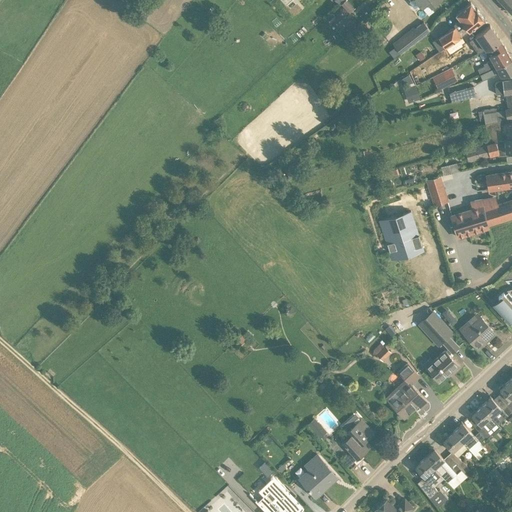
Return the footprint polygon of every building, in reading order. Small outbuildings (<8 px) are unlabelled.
[(344,0),(342,2),(349,12),(355,8),(348,0),(344,0)] [(409,0),(411,1),(409,2),(414,8),(416,8),(419,5),(422,8),(427,3),(432,8),(441,0),(409,0)] [(511,0),(498,0),(511,13),(511,0)] [(476,9),(470,2),(455,14),(460,20),(454,26),(455,27),(439,38),(445,48),(446,47),(458,39),(467,32),(485,18),(476,8),(476,9)] [(342,17),(345,15),(345,11),(343,8),(340,8),(337,10),(337,14),(339,17),(342,17)] [(382,13),(378,8),(368,15),(371,20),(382,13)] [(344,37),(356,26),(351,20),(339,31),(344,37)] [(401,54),(431,30),(424,22),(394,46),(401,54)] [(490,25),(469,40),(478,53),(480,52),(487,49),(501,40),(490,25)] [(480,74),(511,59),(501,40),(487,49),(492,58),(489,59),(490,61),(483,64),(484,66),(478,69),(480,74)] [(419,61),(425,57),(421,51),(415,55),(419,61)] [(511,60),(511,59),(480,74),(480,75),(483,73),(486,78),(500,72),(502,76),(511,72),(511,60)] [(440,89),(444,87),(449,85),(443,72),(432,77),(438,90),(440,89)] [(485,123),(502,119),(511,116),(511,79),(496,81),(495,84),(496,94),(507,93),(508,99),(508,104),(509,109),(496,112),(496,108),(483,110),(485,123)] [(413,84),(407,87),(413,101),(420,98),(413,84)] [(473,86),(463,88),(453,91),(449,93),(451,99),(452,102),(476,96),(473,86)] [(507,139),(511,137),(511,123),(502,124),(502,119),(485,123),(488,143),(495,142),(507,139)] [(488,143),(468,149),(466,150),(469,160),(499,153),(499,154),(507,154),(507,152),(511,151),(511,137),(507,139),(495,142),(488,143)] [(511,171),(500,173),(486,176),(489,189),(511,184),(511,171)] [(414,175),(405,178),(407,184),(416,181),(414,175)] [(442,183),(440,177),(427,180),(429,187),(442,183)] [(444,189),(442,183),(429,187),(431,193),(444,189)] [(446,195),(444,189),(431,193),(433,199),(446,195)] [(447,201),(446,195),(433,199),(435,205),(447,201)] [(485,209),(483,199),(475,201),(472,205),(473,209),(451,216),(457,237),(488,227),(486,222),(511,214),(511,201),(495,207),(485,209)] [(392,259),(398,257),(423,249),(411,211),(380,221),(392,259)] [(511,295),(508,291),(505,294),(503,293),(498,297),(500,299),(493,305),(510,322),(511,320),(511,295)] [(448,321),(452,325),(457,321),(453,317),(448,321)] [(495,333),(480,317),(470,325),(468,322),(460,329),(478,348),(495,333)] [(238,330),(234,334),(238,338),(242,334),(238,330)] [(453,352),(459,347),(449,335),(442,342),(448,348),(446,351),(445,350),(432,361),(433,362),(427,368),(439,382),(448,374),(447,373),(450,370),(452,372),(459,366),(449,354),(452,352),(453,352)] [(377,355),(385,347),(380,342),(375,347),(372,354),(377,355)] [(382,360),(390,352),(385,347),(377,355),(382,360)] [(422,408),(428,403),(410,383),(419,376),(407,362),(397,371),(405,380),(386,398),(403,417),(418,404),(422,408)] [(511,383),(510,380),(500,389),(511,402),(507,406),(511,411),(511,383)] [(511,411),(507,406),(503,410),(491,397),(481,406),(496,422),(506,413),(510,418),(511,415),(511,411)] [(472,415),(481,425),(485,422),(488,425),(490,427),(496,422),(481,406),(472,415)] [(323,438),(327,434),(325,432),(326,431),(314,416),(307,422),(319,436),(320,435),(323,438)] [(357,459),(368,449),(363,443),(374,433),(361,419),(347,431),(351,435),(343,442),(357,459)] [(486,439),(479,432),(474,435),(472,433),(463,423),(453,432),(467,447),(466,447),(468,449),(478,440),(481,443),(483,445),(484,444),(489,450),(492,448),(487,442),(488,442),(486,439)] [(484,428),(483,428),(479,432),(486,439),(490,435),(484,428)] [(443,441),(455,453),(457,456),(466,447),(467,447),(453,432),(443,441)] [(425,457),(440,475),(440,474),(444,478),(447,482),(452,477),(440,463),(444,459),(434,449),(425,457)] [(506,450),(494,459),(498,464),(510,455),(506,450)] [(450,457),(457,465),(464,473),(469,469),(462,461),(457,456),(455,453),(450,457)] [(325,473),(329,469),(317,455),(305,465),(311,472),(312,471),(313,473),(303,482),(314,495),(323,487),(324,488),(333,481),(328,476),(327,476),(325,473)] [(440,474),(440,475),(425,457),(415,466),(424,476),(417,483),(429,498),(431,496),(438,491),(434,487),(444,478),(440,474)] [(464,473),(450,457),(446,461),(456,473),(461,469),(464,473)] [(264,462),(259,468),(267,476),(273,471),(264,462)] [(300,505),(298,503),(295,500),(273,478),(273,477),(271,479),(252,497),(255,500),(266,511),(295,511),(296,511),(295,511),(300,506),(300,505)] [(494,493),(500,501),(507,495),(499,485),(495,488),(497,491),(494,493)] [(431,496),(429,498),(437,507),(439,506),(431,496)] [(409,511),(414,508),(405,499),(395,508),(387,499),(375,510),(377,511),(409,511)]
